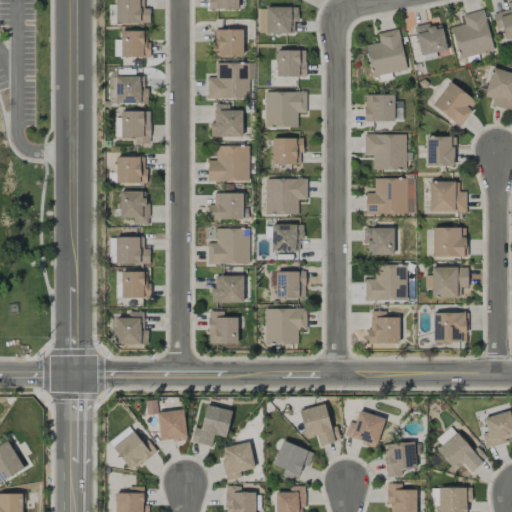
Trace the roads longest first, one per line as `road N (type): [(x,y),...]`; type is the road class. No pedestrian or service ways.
road 1 (tertiary): [(511,374),(0,374)]
road 2 (residential): [(182,0),(183,375)]
road 3 (residential): [(338,7),(340,375)]
road 4 (tertiary): [(75,157),(76,511)]
road 5 (residential): [(499,148),(501,375)]
road 6 (tertiary): [(73,0),(75,157)]
